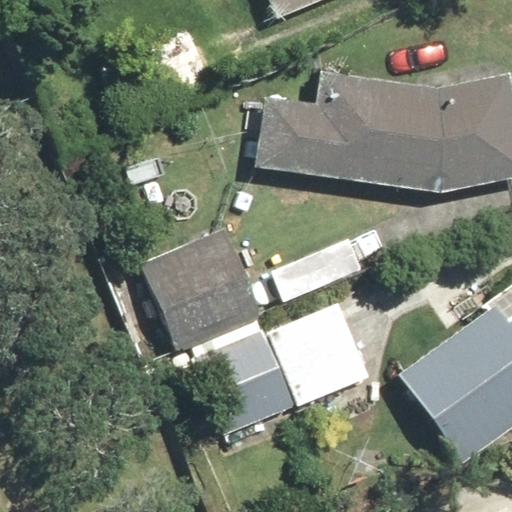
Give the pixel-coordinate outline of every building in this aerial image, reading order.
[(265,0),(270,11),(294,0),(265,0)] [(206,82),(185,32),(97,70),(119,120),(206,82)] [(258,85),(248,156),(432,181),(511,165),(511,110),(503,64),(442,76),(313,58),(308,92),(258,85)] [(336,308),(264,336),(253,341),(246,325),(261,319),(226,231),(137,266),(172,355),(184,350),(219,439),(293,410),(365,381),(336,308)] [(511,271),(390,358),(455,450),(511,410),(511,271)]
